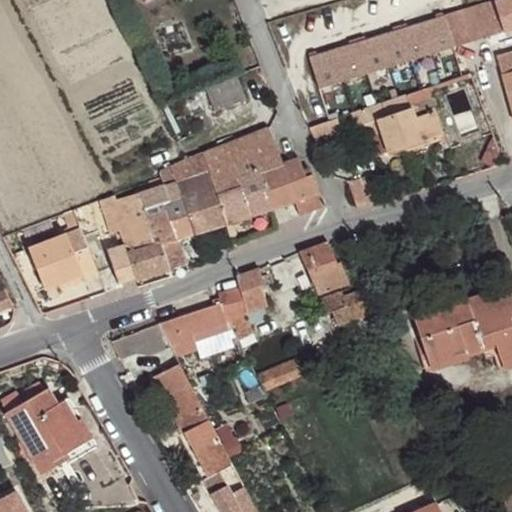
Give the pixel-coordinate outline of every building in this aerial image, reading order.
[(511,24),(511,0),(500,0),(494,2),(502,27),(511,24)] [(494,2),(309,58),(318,88),(503,32),(502,27),(494,2)] [(511,53),(498,58),(511,111),(511,53)] [(246,99),(237,75),(205,87),(214,112),(246,99)] [(432,99),(428,87),(406,95),(410,106),(432,99)] [(440,134),(432,112),(414,118),(410,106),(406,95),(351,114),(354,127),(377,119),(388,152),(411,145),(440,134)] [(341,149),(333,130),(341,126),(337,119),(309,129),(311,132),(318,146),(319,148),(320,151),(323,157),(341,149)] [(282,163),(269,129),(250,136),(263,174),(299,161),(298,157),(282,163)] [(412,150),(442,140),(440,134),(411,145),(412,150)] [(250,136),(202,154),(225,224),(274,208),(263,174),(250,136)] [(225,224),(202,154),(186,159),(170,166),(158,172),(160,178),(162,185),(175,181),(175,182),(180,196),(194,234),(195,234),(201,232),(225,224)] [(323,206),(311,174),(305,177),(299,161),(263,174),(274,208),(283,206),(294,202),(299,215),(323,206)] [(373,204),(364,176),(348,181),(357,209),(373,204)] [(194,234),(180,196),(175,182),(175,181),(162,185),(139,193),(144,210),(163,203),(176,240),(194,234)] [(152,236),(144,210),(139,193),(116,199),(115,195),(100,200),(111,234),(120,231),(123,245),(124,245),(152,236)] [(99,231),(89,203),(72,210),(79,228),(81,227),(84,236),(99,231)] [(185,264),(176,240),(163,203),(144,210),(152,236),(155,244),(160,242),(170,270),(185,264)] [(98,273),(84,236),(81,227),(79,228),(28,248),(44,289),(82,275),(84,279),(98,273)] [(170,270),(160,242),(155,244),(134,251),(133,250),(126,253),(135,277),(136,280),(170,270)] [(337,263),(327,242),(299,252),(317,294),(348,283),(340,262),(337,263)] [(135,277),(126,253),(124,245),(123,245),(107,251),(118,283),(135,277)] [(188,270),(185,264),(170,270),(172,277),(188,270)] [(246,312),(267,306),(261,286),(264,285),(259,268),(236,276),(239,289),(246,312)] [(59,289),(84,279),(82,275),(58,284),(59,289)] [(239,289),(218,294),(221,303),(226,320),(246,314),(246,312),(239,289)] [(369,316),(359,290),(344,296),(342,292),(318,300),(324,315),(331,312),(338,326),(352,321),(353,322),(369,316)] [(511,355),(511,323),(510,318),(511,317),(511,295),(511,292),(483,302),(481,295),(466,300),(481,347),(495,343),(499,355),(500,359),(511,355)] [(466,300),(413,317),(427,359),(464,347),(467,353),(481,347),(466,300)] [(215,305),(159,324),(176,355),(197,349),(196,343),(192,333),(227,322),(226,320),(221,303),(215,305)] [(246,312),(246,314),(248,325),(270,318),(267,306),(246,312)] [(248,325),(246,314),(226,320),(227,322),(232,330),(237,340),(250,333),(248,325)] [(232,330),(227,322),(192,333),(196,343),(232,330)] [(159,324),(141,331),(137,333),(124,338),(111,342),(120,358),(136,353),(150,354),(170,347),(159,324)] [(495,343),(481,347),(485,359),(494,357),(499,355),(495,343)] [(301,357),(256,375),(264,389),(307,372),(301,357)] [(228,456),(179,364),(154,377),(202,470),(228,456)] [(87,441),(63,401),(57,405),(47,389),(6,413),(42,475),(58,465),(55,461),(65,454),(87,441)] [(98,447),(69,397),(63,401),(87,441),(65,454),(68,459),(71,462),(98,447)] [(68,459),(65,454),(55,461),(58,465),(68,459)] [(231,462),(228,456),(202,470),(205,475),(231,462)] [(260,511),(248,484),(230,492),(225,481),(209,489),(219,511),(260,511)] [(0,511),(28,511),(15,488),(0,495),(0,511)] [(440,511),(436,503),(416,511),(440,511)]
